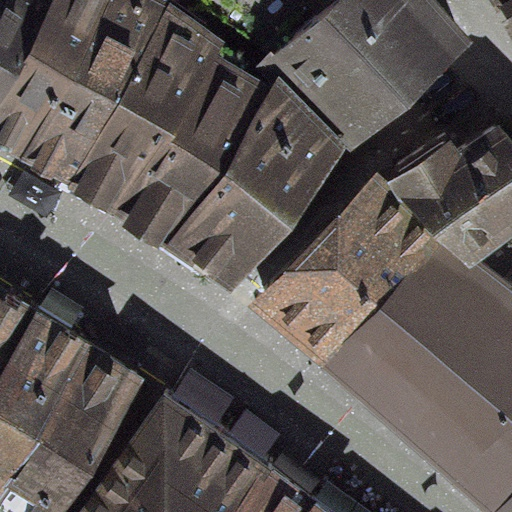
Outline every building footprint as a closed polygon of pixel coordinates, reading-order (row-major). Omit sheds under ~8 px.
[(54,0),(0,0),(0,106),(26,65),(54,0)] [(169,0),(54,0),(26,65),(0,106),(0,151),(68,188),(119,106),(169,0)] [(227,42),(169,0),(119,106),(66,192),(122,228),(176,138),(220,55),(227,42)] [(472,39),(439,0),(331,0),(315,14),(269,58),(354,147),(420,83),(472,39)] [(303,0),(315,14),(331,0),(303,0)] [(511,0),(485,0),(507,25),(511,34),(511,0)] [(275,90),(220,55),(176,138),(122,228),(168,248),(275,90)] [(282,81),(275,90),(168,248),(231,286),(322,175),(345,147),(282,81)] [(251,307),(489,511),(496,511),(511,494),(511,279),(482,254),(511,232),(511,133),(494,115),(388,183),(378,173),(251,307)] [(511,232),(482,254),(511,279),(511,232)] [(0,511),(62,511),(146,380),(95,346),(37,308),(7,289),(0,285),(0,511)] [(333,511),(277,468),(168,390),(83,511),(333,511)] [(511,511),(511,494),(496,511),(511,511)]
